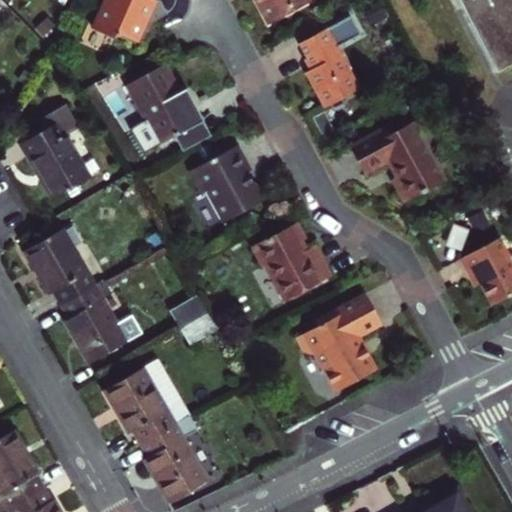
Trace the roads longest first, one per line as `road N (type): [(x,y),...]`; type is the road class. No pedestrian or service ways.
road 1 (residential): [(214,0),(317,200),(401,251),(478,386)]
road 2 (residential): [(478,386),(227,511)]
road 3 (residential): [(0,304),(116,511)]
